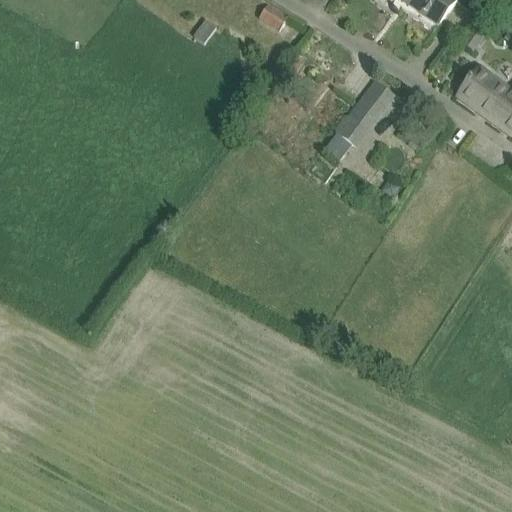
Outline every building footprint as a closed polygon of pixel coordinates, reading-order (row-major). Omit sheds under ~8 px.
[(387,0),(394,5),(397,0),(400,0),(439,29),(458,3),(453,0),(387,0)] [(511,0),(503,0),(497,10),(511,20),(511,0)] [(279,33),(288,21),(268,8),(260,20),(279,33)] [(283,30),(294,44),(305,35),(294,21),(283,30)] [(205,47),(217,30),(206,22),(194,39),(205,47)] [(473,52),(485,37),(475,30),(464,45),(473,52)] [(511,138),(511,93),(479,69),(457,99),(511,138)] [(335,135),(338,137),(353,149),(356,151),(396,99),(374,84),(335,135)]
